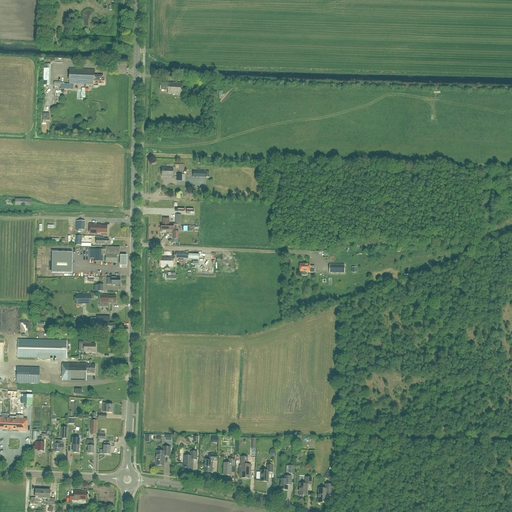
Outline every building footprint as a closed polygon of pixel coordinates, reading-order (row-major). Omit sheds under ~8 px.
[(69,84),(94,85),(94,86),(95,87),(97,87),(98,86),(98,84),(104,85),(104,84),(105,84),(105,81),(104,81),(104,80),(103,80),(103,76),(95,76),(95,70),(70,69),(69,84)] [(182,96),(183,84),(172,83),(172,84),(161,83),(160,90),(168,90),(168,94),(174,94),(174,95),(182,96)] [(162,168),(162,177),(173,177),(173,169),(167,169),(167,168),(162,168)] [(166,226),(177,226),(181,226),(181,215),(176,215),(176,224),(169,224),(169,218),(163,218),(162,225),(166,225),(166,226)] [(77,221),(76,231),(85,231),(85,222),(77,221)] [(107,236),(107,226),(101,226),(101,224),(89,224),(89,234),(101,235),(101,236),(107,236)] [(103,248),(102,250),(90,249),(89,259),(94,259),(94,262),(103,262),(103,256),(106,256),(106,262),(117,262),(117,256),(119,256),(119,248),(103,248)] [(52,252),(52,273),(72,273),(72,261),(72,253),(52,252)] [(161,258),(161,267),(165,267),(165,270),(170,270),(170,267),(173,268),(173,258),(161,258)] [(314,273),(314,270),(314,266),(310,266),(310,264),(306,264),(306,265),(300,265),(299,272),(302,272),(302,274),(303,275),(305,275),(306,274),(306,273),(309,273),(314,273)] [(329,265),(329,273),(344,273),(344,265),(329,265)] [(92,304),(92,295),(77,295),(77,304),(92,304)] [(18,341),(18,357),(67,358),(67,342),(18,341)] [(95,352),(95,344),(90,344),(90,342),(84,342),(84,352),(95,352)] [(95,374),(95,365),(86,365),(86,364),(62,363),(62,380),(86,381),(86,374),(90,374),(90,373),(95,374)] [(16,383),(39,383),(40,368),(17,368),(16,383)] [(112,413),(113,405),(109,405),(109,404),(103,404),(103,412),(107,412),(107,413),(112,413)] [(27,431),(27,419),(23,419),(23,416),(16,416),(16,417),(10,417),(9,418),(0,417),(0,429),(9,430),(9,431),(12,431),(12,430),(27,431)] [(44,452),(44,443),(42,443),(42,438),(39,438),(38,443),(35,442),(35,446),(38,446),(38,451),(44,452)] [(64,445),(63,445),(63,441),(60,441),(54,440),(53,449),(54,449),(54,452),(63,453),(64,445)] [(170,456),(170,448),(163,447),(163,452),(157,452),(156,465),(164,466),(164,458),(164,456),(170,456)] [(197,460),(197,452),(190,452),(190,456),(184,456),(183,469),(186,469),(192,469),(192,460),(197,460)] [(217,461),(217,455),(209,455),(209,460),(205,459),(204,472),(212,472),(213,461),(217,461)] [(250,472),(251,465),(247,465),(248,457),(241,457),(240,466),(242,466),(241,478),(249,479),(250,472)] [(235,467),(235,460),(229,460),(228,464),(224,464),(223,476),(231,476),(232,467),(235,467)] [(273,466),(267,466),(267,471),(261,471),(260,482),(268,482),(268,473),(273,473),(273,466)] [(328,471),(324,478),(328,479),(330,476),(331,476),(333,473),(331,472),(332,471),(329,469),(328,471)] [(292,477),(285,476),(285,480),(281,479),(280,490),(288,490),(288,484),(291,484),(292,477)] [(312,485),(312,478),(306,478),(305,485),(300,484),(299,496),(307,497),(308,485),(312,485)] [(332,494),(332,485),(325,485),(325,489),(318,489),(318,503),(327,503),(327,498),(326,498),(327,496),(327,492),(331,492),(331,494),(332,494)] [(38,498),(43,499),(43,490),(36,490),(35,498),(30,498),(30,504),(37,505),(38,498)] [(43,490),(43,499),(47,499),(47,505),(55,505),(55,499),(50,499),(50,491),(43,490)] [(88,496),(88,495),(87,495),(88,493),(80,492),(75,492),(74,495),(70,495),(70,500),(78,500),(87,500),(87,496),(88,496)]
